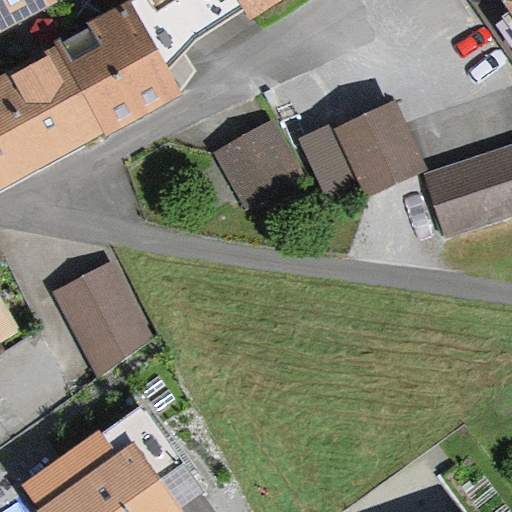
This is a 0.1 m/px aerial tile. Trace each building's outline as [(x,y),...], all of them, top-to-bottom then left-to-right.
[(0,0),(0,17),(32,0),(0,0)] [(150,0),(176,40),(228,6),(224,0),(150,0)] [(272,0),(224,0),(228,6),(237,0),(248,0),(256,11),(272,0)] [(511,0),(481,0),(478,3),(511,51),(511,0)] [(123,12),(59,48),(62,53),(106,133),(173,96),(123,12)] [(0,179),(80,135),(85,144),(106,133),(62,53),(0,86),(0,179)] [(339,133),(368,196),(422,171),(393,107),(339,133)] [(218,154),(247,207),(300,177),(271,125),(218,154)] [(511,150),(427,178),(446,236),(511,213),(511,150)] [(57,294),(87,352),(141,324),(110,266),(57,294)] [(171,511),(132,457),(54,511),(171,511)]
